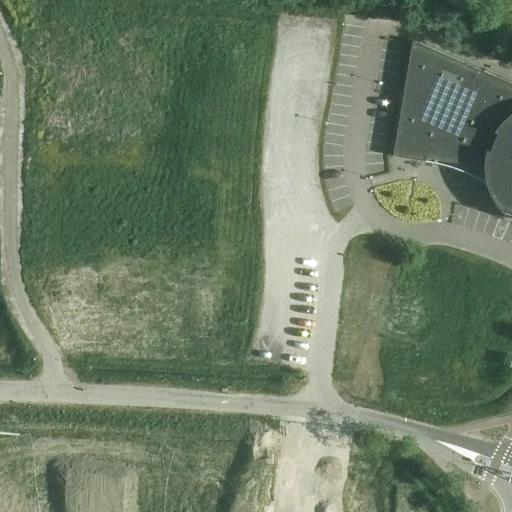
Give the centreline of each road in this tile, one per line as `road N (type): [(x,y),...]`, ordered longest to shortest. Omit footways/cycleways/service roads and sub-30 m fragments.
road 1 (residential): [(319,409),(98,394)]
road 2 (residential): [(319,409),(333,243),(367,215)]
